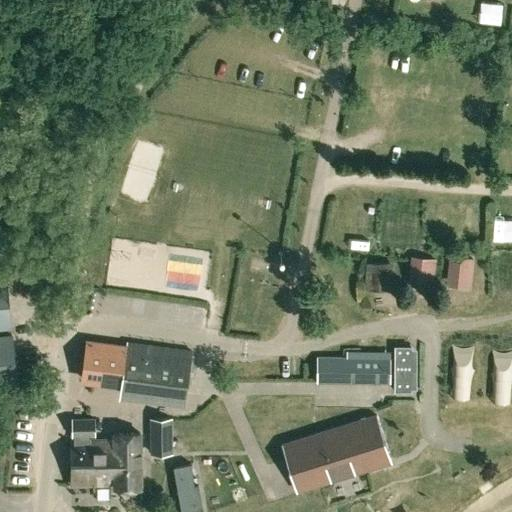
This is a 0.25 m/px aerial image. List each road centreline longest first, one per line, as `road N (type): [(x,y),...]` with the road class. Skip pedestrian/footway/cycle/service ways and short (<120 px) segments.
road 1 (track): [(200,0),(182,17),(108,150),(77,263)]
road 2 (unclassified): [(43,511),(77,263)]
